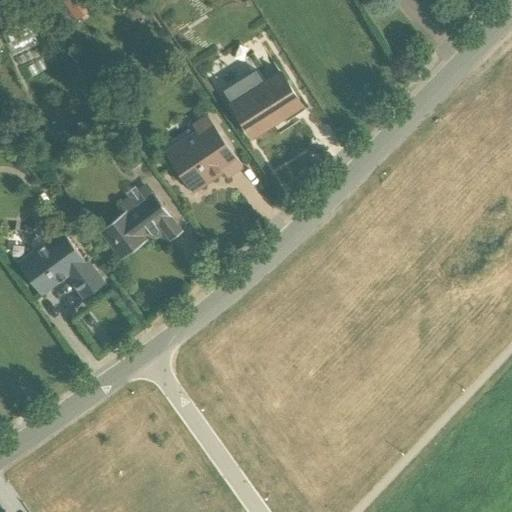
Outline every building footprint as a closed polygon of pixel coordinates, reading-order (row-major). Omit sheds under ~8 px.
[(91,10),(83,0),(60,0),(75,21),(91,10)] [(23,21),(18,10),(8,15),(13,26),(4,30),(9,43),(6,45),(11,57),(39,45),(35,38),(37,36),(34,31),(33,32),(27,19),(23,21)] [(251,137),(300,106),(278,72),(264,81),(258,72),(224,94),(251,137)] [(195,131),(163,151),(192,195),(223,174),(227,180),(243,169),(206,115),(191,125),(195,131)] [(124,211),(98,232),(119,260),(146,239),(144,237),(149,234),(151,235),(153,235),(154,235),(156,234),(157,233),(157,232),(157,228),(168,242),(182,231),(146,183),(118,204),(124,211)] [(32,251),(16,262),(40,295),(66,276),(83,299),(104,284),(87,261),(85,262),(61,230),(46,241),(40,237),(36,238),(33,240),(31,244),(31,248),(32,251)]
